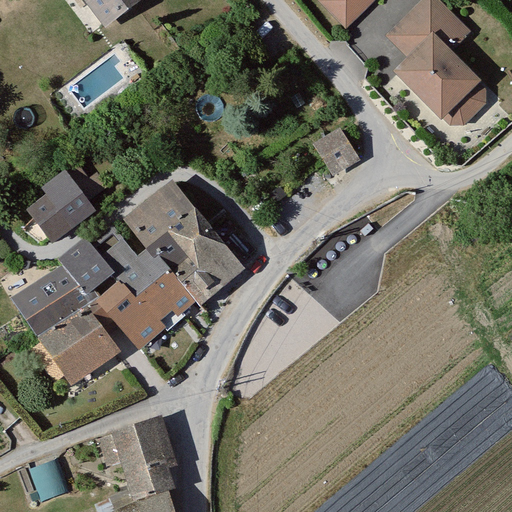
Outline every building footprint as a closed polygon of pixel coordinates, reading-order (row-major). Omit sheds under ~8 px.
[(93,0),(109,20),(134,0),(93,0)] [(346,22),(369,0),(324,0),(346,22)] [(481,103),(481,91),(442,51),(462,32),(429,0),(425,0),(398,27),(420,49),(411,58),(396,72),(448,124),(459,124),(481,103)] [(389,36),(411,58),(420,49),(398,27),(389,36)] [(340,134),(318,148),(335,175),(357,161),(340,134)] [(75,164),(65,171),(85,200),(105,186),(96,173),(86,180),(75,164)] [(34,214),(21,227),(38,244),(63,228),(90,207),(85,200),(65,171),(36,196),(42,202),(32,212),(34,214)] [(172,184),(149,202),(153,208),(177,190),(172,184)] [(278,188),(268,194),(273,202),(283,196),(278,188)] [(239,264),(177,190),(153,208),(149,202),(128,218),(156,253),(170,270),(191,296),(195,300),(239,264)] [(170,270),(156,253),(141,265),(113,230),(93,247),(114,272),(134,297),(170,270)] [(90,291),(114,272),(93,247),(87,240),(60,262),(68,272),(86,294),(90,291)] [(179,307),(191,296),(170,270),(134,297),(114,272),(90,291),(111,316),(136,345),(161,323),(167,330),(185,314),(179,307)] [(86,294),(68,272),(54,282),(52,278),(18,302),(40,333),(41,335),(70,315),(72,317),(80,311),(92,301),(86,294)] [(80,311),(94,329),(111,316),(90,291),(86,294),(92,301),(80,311)] [(70,315),(41,335),(73,378),(111,351),(94,329),(80,311),(72,317),(70,315)] [(152,425),(99,442),(107,468),(124,463),(137,504),(165,494),(158,471),(166,469),(152,425)] [(54,460),(30,470),(42,502),(67,492),(54,460)] [(123,511),(170,511),(165,494),(137,504),(137,505),(123,511)]
